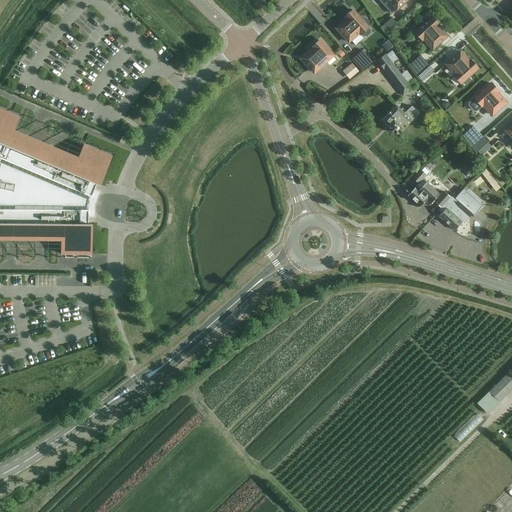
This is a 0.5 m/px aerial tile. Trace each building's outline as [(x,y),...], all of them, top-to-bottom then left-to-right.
[(387,0),(396,10),(406,0),(387,0)] [(368,22),(365,19),(362,19),(361,20),(353,11),(351,12),(349,12),(346,15),(346,16),(346,17),(345,18),(346,19),(336,28),(348,42),(359,33),(359,34),(367,27),(366,26),(368,24),(368,22)] [(416,31),(415,32),(422,40),(423,39),(432,49),(446,37),(437,26),(438,25),(437,24),(437,22),(434,19),(432,19),(431,17),(422,25),(421,24),(418,24),(415,27),(415,29),(416,31)] [(391,18),(380,28),(385,34),(396,23),(391,18)] [(300,59),(313,73),(325,63),(333,56),(320,41),(318,42),(315,42),(313,44),(313,47),(312,48),(300,59)] [(401,46),(395,49),(402,61),(408,58),(401,46)] [(362,50),(351,60),(362,72),(373,62),(362,50)] [(460,51),(446,64),(455,74),(454,75),(461,83),(477,69),(476,67),(476,65),(473,62),(471,62),(470,61),(469,62),(460,51)] [(385,54),(376,61),(402,96),(411,89),(385,54)] [(409,65),(417,76),(429,65),(420,55),(409,65)] [(434,71),(429,65),(417,76),(421,82),(434,71)] [(476,95),(476,97),(469,103),(469,106),(473,111),(476,111),(482,105),(492,115),(506,103),(496,93),(498,92),(496,90),(496,88),(494,85),(492,85),(490,84),(481,92),(479,92),(476,95)] [(396,106),(381,121),(389,129),(391,127),(398,133),(411,121),(418,113),(411,106),(404,114),(396,106)] [(88,221),(88,209),(86,209),(86,205),(88,204),(89,201),(88,199),(89,195),(91,196),(95,185),(96,183),(100,184),(111,156),(84,144),(78,158),(13,130),(19,117),(0,109),(0,239),(61,240),(61,254),(91,254),(91,224),(88,224),(88,221)] [(470,147),(482,137),(472,126),(461,136),(470,147)] [(487,142),(482,137),(470,147),(475,153),(487,142)] [(503,189),(509,184),(495,165),(489,169),(503,189)] [(420,169),(412,178),(418,184),(426,175),(420,169)] [(407,195),(420,206),(425,201),(429,205),(439,194),(425,182),(419,189),(416,185),(407,195)] [(442,205),(440,208),(438,210),(441,213),(438,216),(454,231),(462,222),(461,222),(462,221),(464,223),(472,214),(473,215),(482,206),(478,202),(475,198),(472,195),(467,192),(463,189),(454,199),(451,196),(450,197),(442,205)] [(434,203),(440,208),(442,205),(450,197),(444,192),(434,203)] [(64,281),(64,272),(43,272),(44,282),(64,281)] [(511,369),(494,387),(477,404),(486,414),(511,388),(511,369)]
